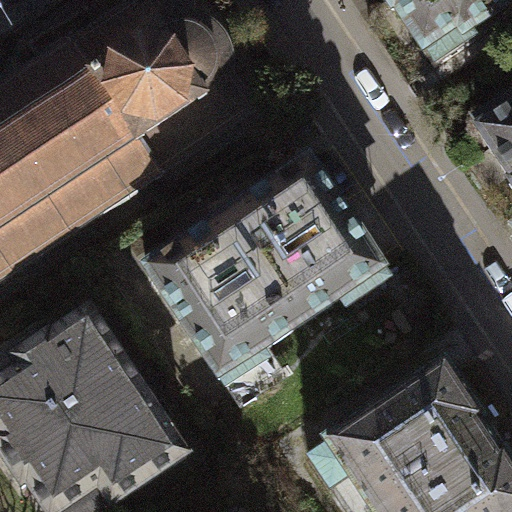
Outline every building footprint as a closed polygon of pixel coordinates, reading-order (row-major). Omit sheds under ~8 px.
[(165,175),(258,112),(233,75),(234,63),(232,50),(225,36),(218,28),(207,19),(193,15),(181,0),(137,0),(61,50),(58,46),(0,85),(0,287),(153,184),(165,175)] [(511,0),(389,0),(438,72),(484,41),(475,28),(511,3),(511,0)] [(511,181),(508,185),(511,191),(511,97),(473,123),(511,180),(511,181)] [(310,162),(146,271),(218,379),(341,297),(349,308),(390,281),(310,162)] [(112,506),(186,458),(90,310),(12,361),(19,372),(0,383),(0,455),(21,487),(26,484),(44,511),(58,511),(98,486),(112,506)] [(446,366),(308,458),(335,499),(357,484),(375,511),(511,511),(511,462),(505,453),(498,457),(474,421),(480,417),(446,366)] [(235,511),(227,500),(208,511),(235,511)]
